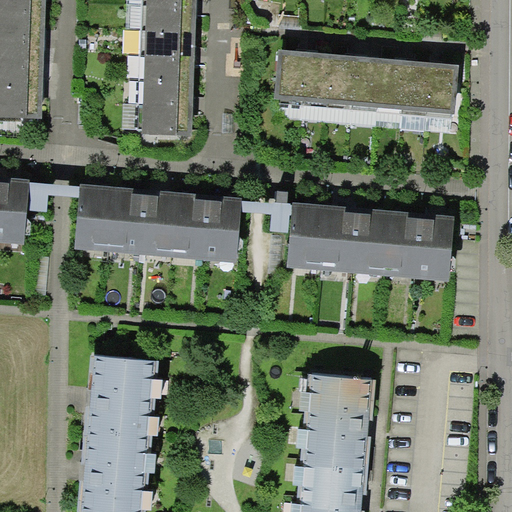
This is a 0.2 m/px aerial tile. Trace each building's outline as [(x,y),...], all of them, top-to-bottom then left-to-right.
[(0,0),(0,15),(40,17),(40,0),(0,0)] [(192,32),(193,7),(141,5),(141,30),(192,32)] [(0,40),(39,41),(40,17),(0,15),(0,40)] [(191,57),(192,32),(141,30),(140,55),(191,57)] [(0,65),(39,66),(39,41),(0,40),(0,65)] [(309,54),(284,52),(280,103),(305,105),(309,54)] [(334,57),(309,54),(305,105),(330,108),(334,57)] [(190,82),(191,57),(140,55),(139,80),(190,82)] [(359,59),(334,57),(330,108),(355,110),(359,59)] [(384,61),(359,59),(355,110),(380,112),(384,61)] [(409,63),(384,61),(380,112),(404,114),(409,63)] [(434,65),(409,63),(404,114),(429,116),(434,65)] [(0,90),(38,91),(39,66),(0,65),(0,90)] [(459,68),(434,65),(429,116),(454,119),(459,68)] [(189,107),(190,82),(139,80),(138,105),(189,107)] [(0,115),(37,116),(38,91),(0,90),(0,115)] [(188,132),(189,107),(138,105),(137,130),(188,132)] [(27,185),(0,182),(0,239),(22,241),(27,185)] [(242,204),(82,190),(77,247),(237,261),(242,204)] [(456,222),(296,208),(292,265),(451,279),(456,222)] [(141,511),(155,359),(95,354),(91,395),(84,477),(81,511),(141,511)] [(372,378),(312,373),(300,511),(360,511),(362,502),(369,419),(372,378)]
